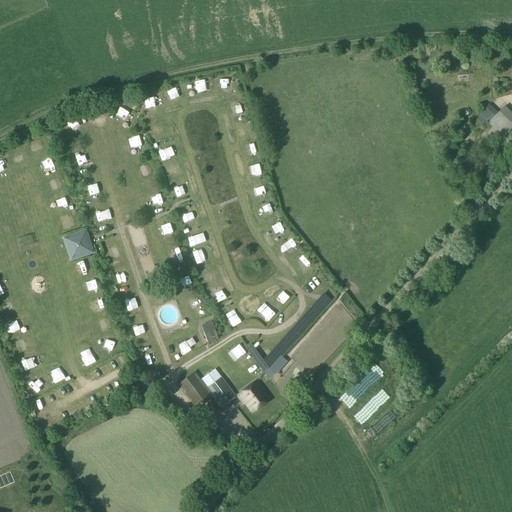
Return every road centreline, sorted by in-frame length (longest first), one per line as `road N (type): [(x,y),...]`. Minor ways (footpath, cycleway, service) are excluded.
road 1 (track): [(511,35),(320,46),(193,68),(87,95),(0,135)]
road 2 (unclassified): [(199,511),(511,168)]
road 3 (unknown): [(87,383),(126,371),(170,385),(187,363),(238,332),(279,331),(299,305),(271,255)]
road 4 (track): [(389,511),(366,456),(317,381)]
